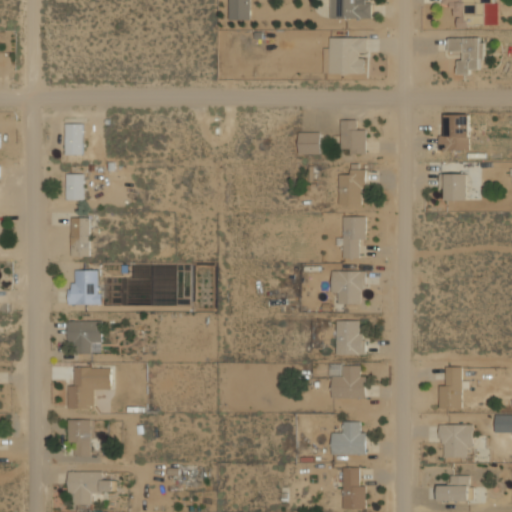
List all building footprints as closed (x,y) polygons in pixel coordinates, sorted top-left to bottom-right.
[(230,0),(230,19),(251,19),(251,0),(230,0)] [(372,18),(371,0),(330,0),(330,18),(372,18)] [(497,25),(496,0),(443,0),(443,6),(455,6),(455,26),(497,25)] [(324,46),(324,73),(367,73),(367,36),(331,36),(331,46),(324,46)] [(483,36),(449,36),(449,51),(459,51),(459,72),(483,72),(483,36)] [(440,150),(470,150),(470,113),(448,113),(448,133),(440,133),(440,150)] [(341,152),(367,152),(367,129),(357,129),(357,118),(341,118),(341,152)] [(84,122),(66,122),(66,154),(84,154),(84,122)] [(321,130),(299,130),(299,152),(321,152),(321,130)] [(340,204),(366,204),(366,170),(340,170),(340,204)] [(67,199),(85,199),(85,172),(67,172),(67,199)] [(469,173),(447,172),(446,200),(468,201),(469,173)] [(366,215),(343,215),(343,236),(341,236),(341,242),(343,242),(343,256),(371,256),(371,245),(366,245),(366,215)] [(72,216),(72,255),(91,255),(91,216),(72,216)] [(101,269),(77,269),(77,280),(70,280),(70,303),(101,303),(101,269)] [(332,292),(341,292),(341,303),(366,303),(366,270),(332,270),(332,292)] [(102,320),(69,320),(69,353),(102,353),(102,320)] [(337,354),(366,354),(366,330),(358,330),(358,320),(337,320),(337,354)] [(366,398),(366,365),(343,365),(343,375),(332,375),(332,398),(366,398)] [(462,365),(445,365),(445,384),(440,384),(440,407),(462,407),(462,365)] [(112,367),(73,367),(73,378),(69,378),(69,408),(92,408),(92,388),(112,388),(112,367)] [(91,455),(91,419),(69,419),(69,455),(91,455)] [(367,431),(362,431),(362,421),(343,421),(343,431),(333,431),(333,454),(367,454),(367,431)] [(474,457),(474,423),(442,423),(442,457),(474,457)] [(343,508),(366,508),(366,476),(360,476),(360,466),(343,466),(343,508)] [(70,502),(96,502),(96,492),(113,492),(113,480),(102,480),(102,470),(70,470),(70,502)] [(439,500),(470,500),(470,474),(450,474),(450,484),(439,484),(439,500)]
